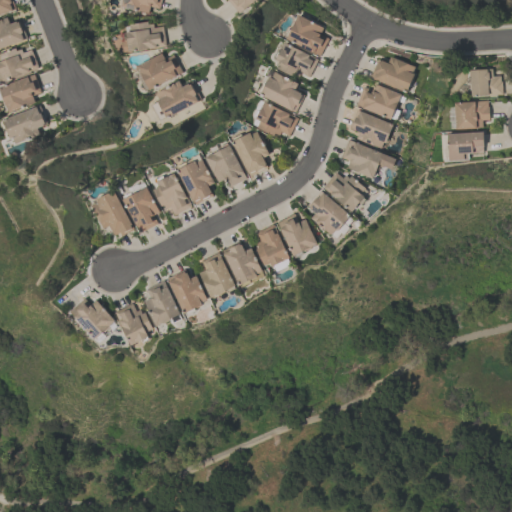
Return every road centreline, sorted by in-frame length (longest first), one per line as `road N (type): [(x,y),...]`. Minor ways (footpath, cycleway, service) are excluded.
road 1 (residential): [(370,26),(302,178),(125,272)]
road 2 (residential): [(511,41),(415,41),(370,26),(337,0)]
